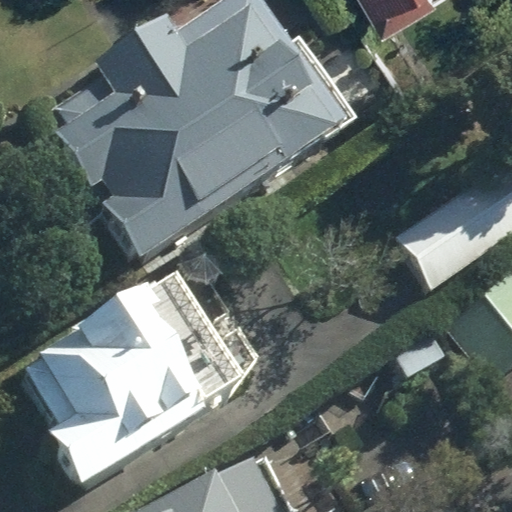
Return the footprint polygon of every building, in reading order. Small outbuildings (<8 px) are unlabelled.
[(120,295),(125,292),(346,139),(249,0),(243,0),(155,61),(143,44),(74,92),(79,100),(15,144),(120,295)] [(371,0),(383,16),(406,0),(371,0)] [(383,252),(421,312),(511,254),(511,210),(493,181),(383,252)] [(25,461),(57,511),(65,511),(233,404),(156,285),(3,383),(45,448),(25,461)] [(488,399),(511,378),(511,317),(458,362),(488,399)] [(447,387),(420,399),(448,462),(475,450),(447,387)] [(284,511),(262,468),(234,481),(171,511),(284,511)]
